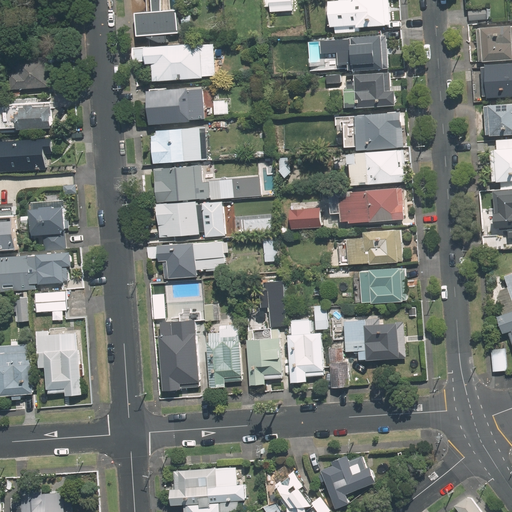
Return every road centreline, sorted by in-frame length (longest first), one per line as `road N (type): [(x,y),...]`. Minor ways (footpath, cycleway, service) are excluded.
road 1 (residential): [(130,432),(98,0)]
road 2 (residential): [(431,0),(458,353),(475,424)]
road 3 (residential): [(130,432),(404,413),(475,424)]
road 4 (residential): [(0,441),(130,432)]
road 5 (residential): [(396,511),(452,466),(475,424)]
